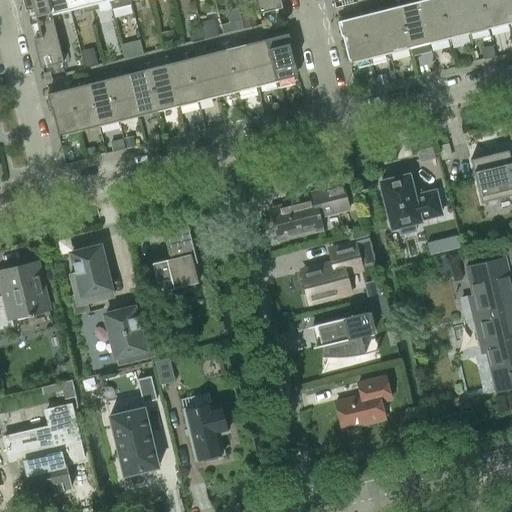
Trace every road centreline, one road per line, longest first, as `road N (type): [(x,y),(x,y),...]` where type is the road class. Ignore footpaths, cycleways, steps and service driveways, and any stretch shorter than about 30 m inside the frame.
road 1 (residential): [(50,189),(336,117)]
road 2 (residential): [(274,511),(511,455)]
road 3 (residential): [(50,189),(0,4)]
road 4 (residential): [(336,117),(511,73)]
road 5 (residential): [(336,117),(306,0)]
